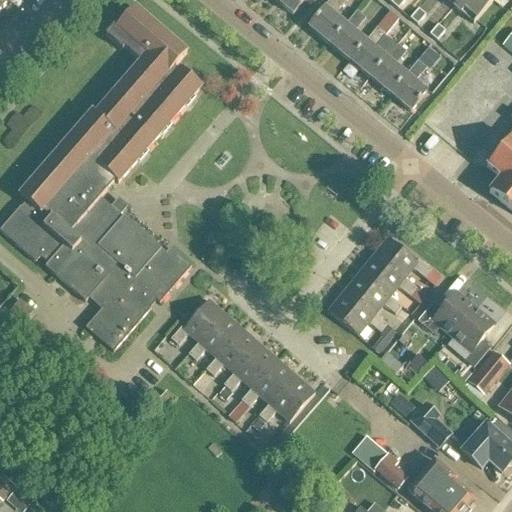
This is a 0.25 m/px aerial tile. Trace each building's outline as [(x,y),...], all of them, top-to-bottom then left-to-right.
[(0,0),(0,15),(12,0),(0,0)] [(274,0),(271,3),(292,21),(309,0),(274,0)] [(336,0),(334,0),(307,33),(328,50),(345,30),(334,20),(345,7),(336,0)] [(398,14),(402,9),(406,4),(401,0),(395,0),(390,7),(398,14)] [(461,0),(456,6),(453,10),(462,17),(465,14),(476,24),(496,0),(461,0)] [(118,188),(202,92),(176,70),(187,57),(134,11),(116,32),(114,30),(105,40),(122,54),(124,52),(140,66),(95,118),(92,116),(19,199),(25,204),(0,233),(0,234),(36,266),(41,260),(48,267),(45,271),(85,306),(92,298),(105,309),(85,332),(113,356),(157,306),(160,308),(191,271),(170,253),(166,257),(123,220),(122,222),(100,203),(115,186),(118,188)] [(417,29),(425,19),(418,13),(410,23),(417,29)] [(356,16),(345,30),(328,50),(349,67),(365,46),(354,37),(365,23),(356,16)] [(390,16),(377,33),(385,39),(398,23),(390,16)] [(437,46),(445,36),(437,29),(429,39),(437,46)] [(377,33),(365,46),(349,67),(369,83),(385,63),(374,54),(385,40),(377,33)] [(511,37),(501,50),(511,59),(511,37)] [(397,49),(385,63),(369,83),(389,100),(406,80),(394,70),(405,56),(397,49)] [(406,80),(389,100),(410,117),(427,97),(415,87),(426,73),(417,66),(406,80)] [(511,143),(486,172),(500,184),(489,197),(511,216),(511,143)] [(388,243),(373,261),(403,286),(405,283),(413,273),(425,283),(431,275),(418,264),(416,267),(388,243)] [(373,261),(358,280),(388,304),(390,302),(398,291),(410,301),(417,293),(405,283),(403,286),(373,261)] [(431,275),(425,283),(434,291),(441,282),(431,275)] [(358,280),(343,298),(373,322),(375,320),(383,310),(395,319),(402,311),(390,302),(388,304),(358,280)] [(417,293),(410,301),(420,309),(426,301),(417,293)] [(343,298),(328,317),(358,341),(369,328),(380,337),(387,329),(375,320),(373,322),(343,298)] [(452,342),(474,314),(455,298),(442,314),(433,307),(417,326),(426,333),(433,326),(452,342)] [(7,317),(19,328),(30,316),(18,305),(7,317)] [(181,331),(170,343),(178,350),(188,339),(198,347),(200,350),(226,320),(208,305),(183,333),(181,331)] [(474,314),(452,342),(471,357),(464,365),(473,372),(489,353),(481,346),(494,330),(474,314)] [(198,347),(188,359),(196,366),(206,354),(215,363),(218,365),(243,336),(226,320),(200,350),(198,347)] [(389,345),(395,338),(388,332),(382,339),(383,340),(389,345)] [(215,363),(206,374),(213,381),(223,370),(233,378),(235,380),(261,351),(243,336),(218,365),(215,363)] [(233,378),(223,390),(231,397),(241,385),(251,394),(253,396),(279,367),(261,351),(235,380),(233,378)] [(485,400),(490,393),(510,369),(494,355),(468,386),(485,400)] [(251,394),(241,405),(248,412),(258,401),(268,409),(271,411),(296,382),(279,367),(253,396),(251,394)] [(449,387),(434,371),(423,382),(438,397),(449,387)] [(458,376),(453,381),(462,389),(471,379),(463,373),(459,377),(458,376)] [(268,409),(258,421),(266,427),(276,416),(289,427),(314,398),(296,382),(271,411),(268,409)] [(227,405),(232,399),(224,393),(219,399),(227,405)] [(163,416),(175,404),(166,396),(155,408),(163,416)] [(511,421),(511,397),(500,413),(511,421)] [(411,417),(395,403),(390,409),(406,423),(411,417)] [(236,426),(246,415),(239,409),(229,420),(236,426)] [(440,452),(452,439),(436,425),(439,421),(425,409),(410,425),(440,452)] [(511,450),(486,427),(460,456),(481,474),(488,466),(501,478),(507,471),(511,470),(511,450)] [(374,475),(397,495),(407,484),(393,472),(398,467),(388,459),(374,475)] [(408,496),(426,511),(465,511),(474,502),(454,486),(456,483),(434,465),(408,496)] [(0,504),(2,506),(15,491),(2,480),(0,481),(0,504)] [(28,511),(33,506),(18,493),(10,503),(20,511),(28,511)]
